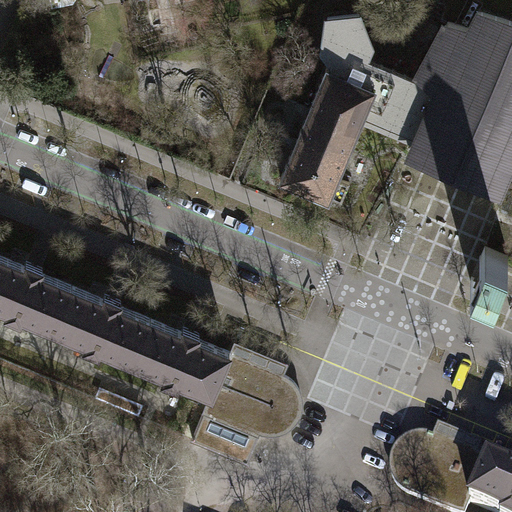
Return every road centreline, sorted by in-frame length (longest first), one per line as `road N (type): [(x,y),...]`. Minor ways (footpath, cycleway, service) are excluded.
road 1 (residential): [(0,141),(328,276)]
road 2 (residential): [(328,276),(511,353)]
